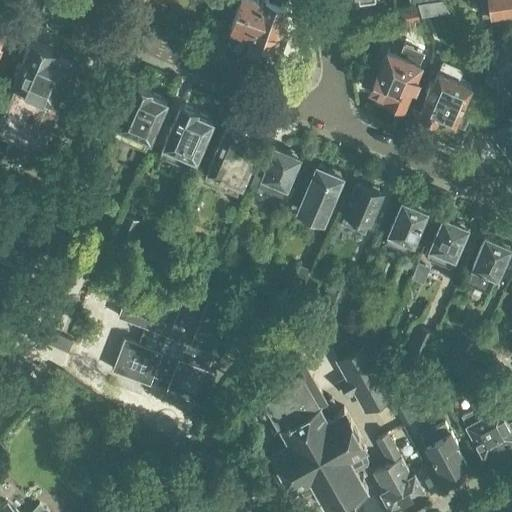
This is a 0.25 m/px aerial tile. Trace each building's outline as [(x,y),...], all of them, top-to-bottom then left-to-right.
[(271,44),(280,47),(286,31),(276,28),(283,7),(262,0),(240,0),(230,29),(252,37),(252,38),(253,39),(252,40),(255,46),(264,49),(269,45),(269,44),(270,45),(271,44)] [(441,0),(440,0),(418,3),(422,16),(450,12),(441,0)] [(492,16),(492,17),(511,14),(511,0),(480,0),(482,17),(492,16)] [(403,23),(420,20),(418,6),(416,7),(416,5),(401,7),(402,9),(401,10),(403,23)] [(0,151),(3,153),(6,146),(34,158),(39,145),(42,146),(60,102),(55,100),(61,85),(63,86),(67,75),(65,74),(71,61),(53,53),(54,50),(31,40),(22,62),(23,62),(0,116),(0,151)] [(402,103),(403,103),(411,84),(414,86),(418,77),(415,75),(420,64),(419,64),(423,54),(403,45),(399,55),(387,50),(377,72),(368,68),(361,83),(370,87),(370,89),(386,96),(385,98),(386,98),(387,104),(387,105),(396,109),(396,108),(402,103)] [(454,124),(463,128),(470,112),(461,108),(470,86),(458,81),(462,71),(442,62),(438,72),(437,72),(432,83),(429,82),(426,90),(428,92),(420,111),(421,111),(422,119),(421,120),(430,124),(430,123),(436,120),(437,120),(437,118),(454,125),(454,124)] [(511,81),(505,87),(511,95),(501,102),(504,105),(500,108),(503,112),(491,121),(498,131),(488,138),(499,153),(506,148),(511,157),(511,156),(511,81)] [(154,92),(135,84),(118,125),(119,125),(114,136),(141,148),(146,137),(147,138),(164,99),(153,94),(154,92)] [(198,112),(181,104),(163,146),(164,146),(160,156),(191,170),(195,160),(196,160),(213,121),(197,114),(198,112)] [(245,133),(227,125),(207,172),(208,172),(203,182),(237,196),(241,186),(242,186),(259,146),(242,139),(245,133)] [(288,153),(276,148),(262,178),(263,178),(259,189),(284,199),(289,185),(292,185),(294,179),(293,176),(301,158),(298,157),(297,154),(290,151),(288,153)] [(330,171),(317,166),(312,176),(308,174),(303,185),(308,187),(297,211),(324,223),(332,205),(334,204),(337,199),(336,196),(343,178),(341,177),(341,173),(333,170),(330,171)] [(51,167),(45,183),(62,189),(68,173),(51,167)] [(370,189),(358,184),(345,215),(341,225),(366,236),(370,226),(371,226),(372,222),(375,222),(377,216),(376,213),(383,195),(380,193),(379,190),(373,188),(370,189)] [(101,206),(77,197),(70,215),(94,225),(101,206)] [(414,207),(402,202),(388,235),(389,235),(385,244),(408,255),(413,246),(415,242),(417,241),(420,234),(419,232),(427,213),(424,212),(423,209),(416,206),(414,207)] [(0,311),(31,325),(27,335),(29,335),(33,324),(0,309),(14,276),(25,281),(48,229),(46,228),(44,232),(4,215),(5,211),(0,208),(0,311)] [(115,240),(125,245),(135,223),(124,218),(115,240)] [(455,224),(443,219),(430,250),(431,250),(426,260),(450,270),(454,260),(455,261),(457,257),(460,256),(462,250),(461,248),(468,230),(465,229),(464,225),(458,223),(455,224)] [(93,227),(88,237),(103,243),(108,233),(93,227)] [(498,244),(486,239),(472,269),(473,269),(469,278),(493,289),(497,279),(499,275),(501,276),(505,267),(503,266),(511,249),(507,247),(508,245),(499,241),(498,244)] [(300,267),(288,295),(299,300),(311,272),(300,267)] [(336,279),(321,312),(336,319),(350,285),(336,279)] [(125,339),(113,370),(150,384),(154,376),(170,383),(167,391),(205,405),(217,374),(209,371),(215,354),(224,357),(238,320),(241,311),(209,299),(203,315),(182,307),(185,300),(133,280),(119,317),(146,327),(139,344),(125,339)] [(360,338),(379,346),(388,326),(368,318),(360,338)] [(68,352),(73,342),(74,340),(38,325),(38,326),(33,337),(68,352)] [(420,330),(404,365),(419,372),(434,337),(420,330)] [(462,336),(447,369),(464,376),(479,344),(462,336)] [(366,409),(394,393),(392,389),(400,384),(390,367),(381,372),(365,345),(364,345),(351,338),(333,349),(339,360),(337,361),(347,377),(340,382),(349,397),(357,393),(366,409)] [(491,343),(482,339),(473,358),(496,380),(505,371),(489,354),(491,343)] [(328,510),(355,497),(354,496),(368,488),(357,467),(367,460),(368,456),(364,449),(367,447),(345,407),(342,409),(343,410),(340,411),(333,398),(327,401),(302,357),(257,398),(276,431),(277,430),(284,443),(281,444),(280,442),(279,443),(280,445),(274,449),(274,448),(272,449),(294,489),(297,487),(301,494),(307,495),(317,490),(328,510)] [(431,377),(445,401),(453,381),(431,377)] [(406,402),(395,409),(405,426),(416,420),(406,402)] [(476,409),(462,416),(467,426),(484,456),(511,440),(511,421),(509,423),(500,408),(481,418),(476,409)] [(446,425),(422,438),(426,446),(442,475),(444,474),(449,476),(455,472),(455,468),(467,462),(456,443),(458,443),(452,432),(451,432),(446,425)] [(377,438),(381,445),(390,462),(374,472),(384,490),(381,492),(390,508),(425,489),(415,472),(411,474),(391,439),(388,432),(377,438)] [(168,453),(150,471),(182,501),(200,482),(168,453)] [(227,488),(240,511),(253,511),(237,482),(227,488)] [(0,511),(47,511),(38,504),(30,511),(15,511),(5,503),(3,506),(0,503),(0,511)]
